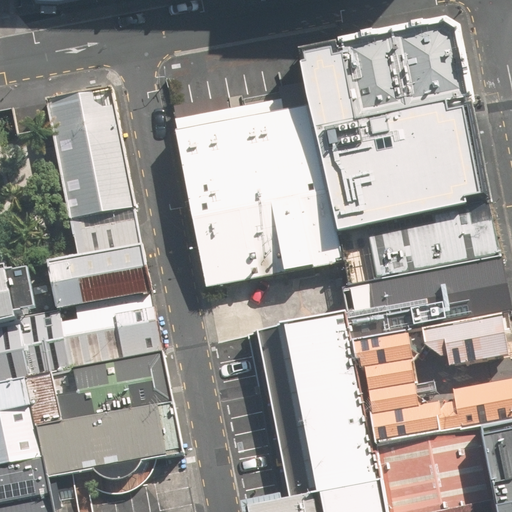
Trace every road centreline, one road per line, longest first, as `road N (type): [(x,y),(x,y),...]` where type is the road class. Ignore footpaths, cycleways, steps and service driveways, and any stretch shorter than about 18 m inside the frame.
road 1 (residential): [(131,42),(229,511)]
road 2 (residential): [(131,42),(358,0)]
road 3 (residential): [(0,63),(131,42)]
